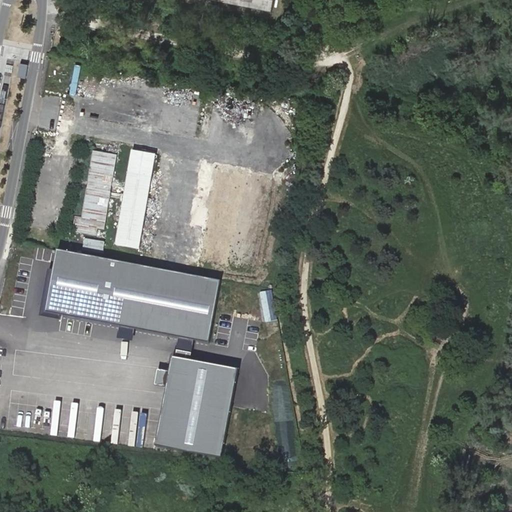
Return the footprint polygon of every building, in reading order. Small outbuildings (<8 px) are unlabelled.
[(273,0),(218,0),(271,10),(273,0)] [(73,149),(43,144),(31,214),(62,219),(68,184),(88,188),(89,181),(68,178),(73,149)] [(156,153),(132,149),(125,194),(124,198),(116,247),(140,250),(156,153)] [(76,219),(73,234),(97,238),(98,230),(105,232),(110,196),(111,192),(117,155),(94,151),(89,181),(88,188),(83,220),(76,219)] [(258,274),(275,174),(201,162),(190,232),(201,234),(196,264),(258,274)] [(27,241),(46,245),(49,230),(31,226),(27,241)] [(103,254),(105,240),(84,238),(82,252),(103,254)] [(222,282),(59,251),(47,314),(211,344),(222,282)] [(23,283),(26,267),(14,264),(10,280),(23,283)] [(10,299),(34,301),(35,286),(11,284),(10,299)] [(257,297),(254,339),(267,340),(271,298),(257,297)] [(237,368),(171,356),(155,444),(221,456),(237,368)] [(282,367),(244,363),(236,454),(273,458),(275,445),(285,446),(291,391),(280,390),(282,367)]
